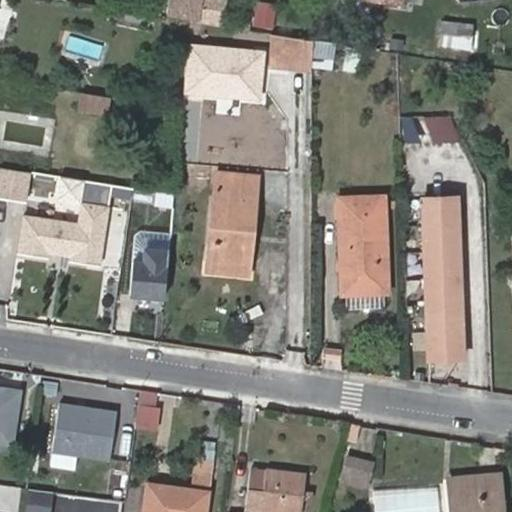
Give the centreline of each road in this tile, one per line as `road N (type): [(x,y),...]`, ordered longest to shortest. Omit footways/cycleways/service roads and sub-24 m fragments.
road 1 (residential): [(511,414),(0,340)]
road 2 (unknown): [(493,412),(471,205),(451,172),(386,142)]
road 3 (unknown): [(311,385),(300,168)]
